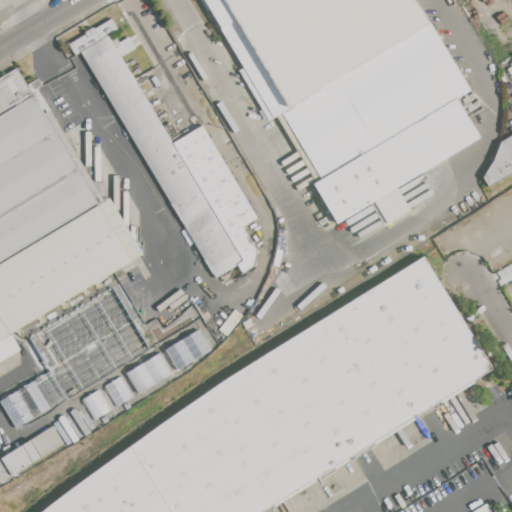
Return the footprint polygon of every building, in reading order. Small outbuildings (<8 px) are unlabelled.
[(203,0),(418,0),(471,90),(458,98),(481,137),(397,186),(370,202),(335,223),(311,182),(315,180),(277,115),(269,120),(239,70),(244,68),(203,0)] [(80,51),(111,32),(175,143),(203,127),(256,219),(243,227),(257,251),(253,267),(224,285),(219,276),(216,278),(80,51)] [(0,78),(17,68),(133,262),(11,335),(21,351),(0,363),(0,78)] [(511,135),(511,171),(487,187),(482,179),(493,161),(501,142),(511,135)] [(370,202),(397,186),(410,208),(383,224),(370,202)] [(493,368),(261,511),(44,511),(68,491),(102,468),(144,435),(184,407),(424,258),(493,368)] [(211,351),(200,330),(165,348),(176,369),(211,351)] [(172,374),(161,353),(126,371),(137,393),(172,374)] [(94,419),(109,410),(98,390),(82,399),(94,419)] [(0,459),(53,427),(64,444),(0,484),(0,459)]
